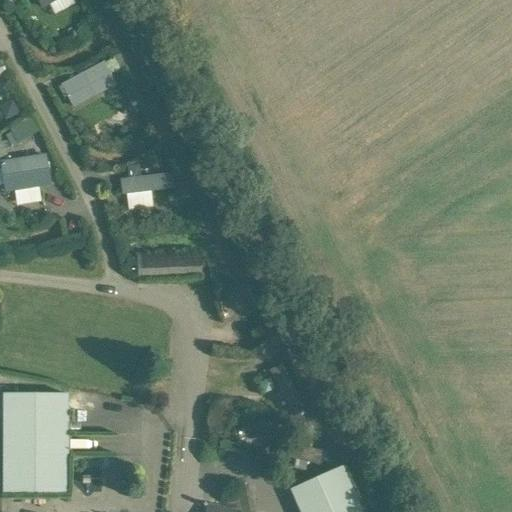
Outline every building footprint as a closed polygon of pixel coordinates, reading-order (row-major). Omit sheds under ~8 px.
[(35,0),(45,19),(73,4),(70,0),(35,0)] [(130,116),(109,73),(92,81),(113,124),(130,116)] [(14,149),(0,156),(0,159),(20,193),(35,184),(14,149)] [(167,187),(158,168),(107,175),(111,196),(167,187)] [(199,235),(132,235),(132,271),(199,271),(199,235)] [(252,369),(248,399),(280,403),(284,373),(252,369)] [(2,494),(67,494),(67,395),(2,395),(2,494)] [(241,417),(240,435),(275,438),(277,420),(241,417)] [(289,490),(298,511),(361,511),(342,467),(289,490)]
